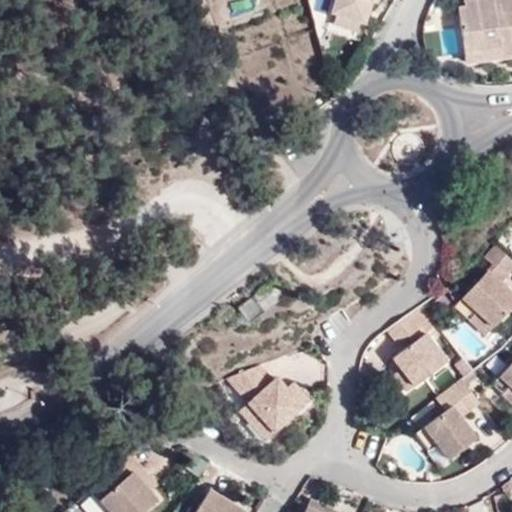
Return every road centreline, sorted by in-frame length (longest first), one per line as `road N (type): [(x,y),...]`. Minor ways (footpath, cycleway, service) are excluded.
road 1 (tertiary): [(0,437),(65,397),(300,207)]
road 2 (track): [(0,256),(168,207),(202,213),(247,248)]
road 3 (residential): [(425,240),(425,278),(357,337),(330,455)]
road 4 (residential): [(330,455),(419,496),(481,485),(511,453)]
road 5 (residential): [(330,455),(282,476),(242,468),(179,432)]
